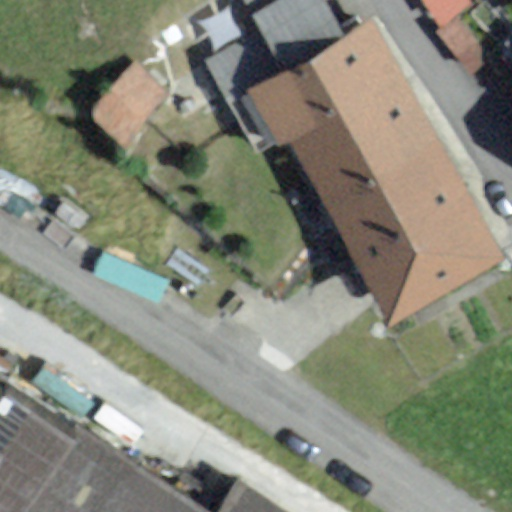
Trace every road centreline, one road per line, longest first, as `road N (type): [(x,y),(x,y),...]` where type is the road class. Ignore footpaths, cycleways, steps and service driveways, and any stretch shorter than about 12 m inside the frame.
road 1 (residential): [(445,511),(0,212)]
road 2 (residential): [(511,176),(389,0)]
